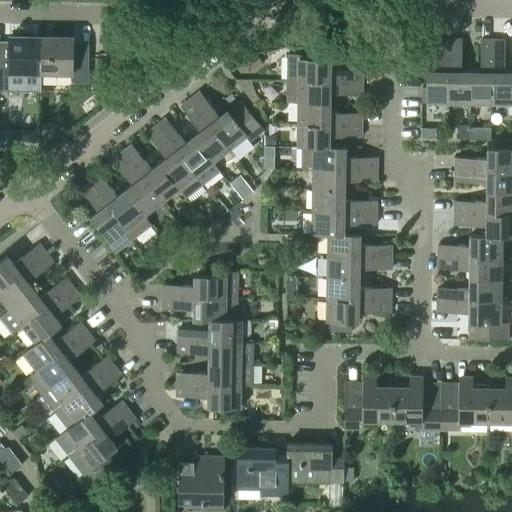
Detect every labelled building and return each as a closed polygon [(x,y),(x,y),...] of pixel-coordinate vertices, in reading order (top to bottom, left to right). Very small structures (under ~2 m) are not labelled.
[(0,91),(40,92),(40,72),(41,37),(9,36),(8,45),(0,44),(0,91)] [(73,37),(41,37),(40,72),(71,73),(71,82),(89,82),(89,46),(73,45),(73,37)] [(447,103),(448,39),(437,39),(437,70),(425,70),(425,103),(447,103)] [(469,104),(469,71),(461,71),(462,39),(448,39),(447,103),(469,104)] [(491,104),(491,39),(480,39),(480,71),(469,71),(469,104),(491,104)] [(511,104),(511,71),(504,71),(504,39),(491,39),(491,104),(511,104)] [(263,64),(255,53),(242,63),(250,74),(263,64)] [(289,80),(363,81),(363,69),(332,69),(332,59),(310,58),(310,54),(289,54),(289,80)] [(363,94),(363,81),(289,80),(288,102),(299,103),(330,103),(331,93),(363,94)] [(201,90),(191,98),(231,148),(248,134),(251,139),(264,129),(242,100),(229,110),(228,109),(221,115),(201,90)] [(191,98),(181,105),(201,130),(194,136),(213,161),(231,148),(191,98)] [(299,103),(298,114),(298,125),(362,126),(362,113),(330,113),(330,103),(299,103)] [(166,117),(156,124),(196,175),(203,184),(220,170),(213,161),(194,136),(186,142),(166,117)] [(156,124),(147,132),(167,157),(159,163),(179,188),(186,197),(203,184),(196,175),(156,124)] [(362,137),(362,126),(298,125),(298,147),(303,147),(313,147),(330,147),(330,146),(330,137),(362,137)] [(469,125),(457,125),(457,140),(468,140),(469,125)] [(17,131),(0,130),(0,150),(17,150),(17,131)] [(264,136),(264,147),(273,147),(274,137),(264,136)] [(132,143),(123,151),(162,201),(179,188),(159,163),(152,169),(132,143)] [(313,168),(377,169),(377,157),(345,157),(346,146),(330,146),(330,147),(313,147),(303,147),(302,169),(313,169),(313,168)] [(456,158),(455,169),(511,169),(511,147),(487,147),(487,159),(456,158)] [(123,151),(113,158),(133,184),(126,189),(146,214),(162,201),(123,151)] [(377,181),(377,169),(313,168),(313,169),(313,190),(345,190),(345,181),(377,181)] [(511,169),(455,169),(455,182),(487,183),(486,192),(511,192),(511,169)] [(98,170),(89,177),(135,236),(152,223),(146,214),(126,189),(118,195),(98,170)] [(89,177),(79,185),(99,210),(91,217),(109,240),(106,242),(115,253),(135,236),(89,177)] [(246,183),(236,191),(242,199),(253,191),(246,183)] [(345,200),(345,190),(313,190),(312,212),(376,213),(376,200),(345,200)] [(455,201),(455,214),(511,214),(511,192),(486,192),(486,201),(455,201)] [(376,225),(376,213),(312,212),(312,235),(327,236),(327,234),(344,235),(344,233),(344,224),(376,225)] [(511,214),(455,214),(454,225),(486,225),(485,235),(502,235),(502,237),(511,236),(511,214)] [(327,257),(391,258),(392,245),(359,244),(360,233),(344,233),(344,235),(327,234),(327,236),(327,257)] [(437,244),(437,257),(501,258),(502,237),(502,235),(485,235),(469,234),(469,244),(437,244)] [(0,288),(46,252),(39,242),(15,261),(8,253),(0,259),(0,288)] [(0,296),(9,308),(35,288),(30,281),(54,261),(46,252),(0,288),(0,296)] [(391,270),(391,258),(327,257),(327,279),(359,279),(359,269),(391,270)] [(437,257),(437,268),(469,269),(469,279),(501,280),(501,258),(437,257)] [(162,297),(236,298),(237,271),(225,271),(225,275),(194,275),(194,285),(163,284),(162,297)] [(22,325),(73,286),(65,276),(41,295),(35,288),(9,308),(22,325)] [(287,277),(287,299),(296,299),(297,277),(287,277)] [(359,288),(359,279),(327,279),(326,300),(391,301),(391,289),(359,288)] [(436,287),(436,300),(501,301),(501,280),(469,279),(468,288),(436,287)] [(49,333),(50,334),(63,323),(56,314),(80,295),(73,286),(22,325),(36,342),(36,343),(49,333)] [(236,319),(236,298),(162,297),(162,309),(194,309),(193,320),(209,320),(226,320),(226,319),(236,319)] [(390,312),(391,301),(326,300),(326,322),(358,322),(358,311),(390,312)] [(436,300),(436,312),(468,312),(467,323),(469,323),(468,339),(507,340),(508,323),(500,323),(501,301),(436,300)] [(251,320),(236,319),(226,319),(226,320),(209,320),(209,330),(178,329),(177,342),(240,343),(240,342),(240,337),(247,337),(251,333),(251,320)] [(37,370),(88,331),(80,321),(55,341),(50,334),(49,333),(36,343),(36,342),(23,352),(37,370)] [(42,395),(76,367),(71,360),(95,341),(88,331),(37,370),(28,377),(42,395)] [(251,342),(240,342),(240,343),(177,342),(177,355),(208,355),(208,364),(251,365),(251,342)] [(55,411),(114,365),(107,355),(82,375),(76,367),(42,395),(55,411)] [(251,385),(251,365),(208,364),(208,373),(177,372),(177,385),(240,386),(240,385),(251,385)] [(90,412),(103,402),(97,394),(122,374),(114,365),(55,411),(68,428),(77,421),(90,412)] [(392,422),(392,384),(376,384),(376,379),(362,378),(362,386),(344,385),(344,429),(363,429),(363,421),(392,422)] [(439,430),(440,387),(422,387),(422,379),(409,379),(409,384),(392,384),(392,422),(420,422),(420,430),(439,430)] [(487,423),(488,385),(471,385),(471,379),(458,379),(458,387),(440,387),(439,430),(458,430),(459,423),(487,423)] [(488,385),(487,423),(511,423),(511,379),(505,379),(505,385),(488,385)] [(239,408),(240,386),(177,385),(177,397),(208,397),(207,407),(239,408)] [(69,455),(128,409),(120,400),(95,419),(90,412),(77,421),(68,428),(55,437),(69,455)] [(128,409),(69,455),(93,486),(117,467),(107,455),(117,446),(111,439),(136,419),(128,409)] [(0,436),(8,429),(0,418),(0,436)] [(22,425),(13,432),(19,440),(28,433),(22,425)] [(287,483),(317,483),(317,478),(330,478),(330,483),(343,483),(343,458),(331,458),(331,444),(287,444),(286,458),(287,458),(287,483)] [(22,464),(8,446),(0,447),(0,460),(11,473),(22,464)] [(287,458),(286,458),(275,458),(275,448),(238,448),(238,459),(237,490),(260,490),(260,497),(287,497),(287,483),(287,458)] [(209,463),(180,463),(179,503),(203,503),(203,510),(223,510),(224,459),(224,456),(210,455),(209,463)] [(0,480),(0,483),(16,505),(28,496),(14,478),(0,480)] [(69,511),(79,504),(76,499),(71,493),(61,502),(65,508),(68,511),(69,511)]
